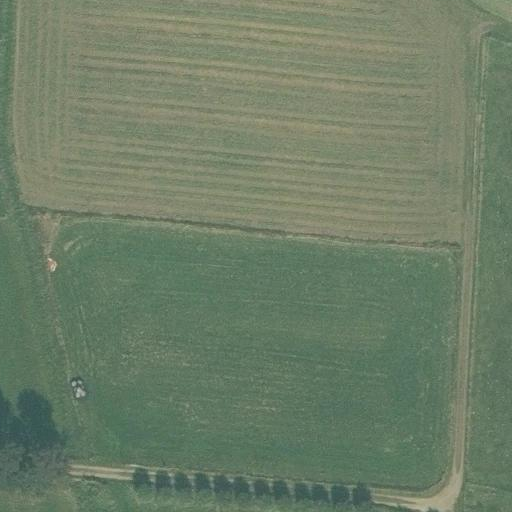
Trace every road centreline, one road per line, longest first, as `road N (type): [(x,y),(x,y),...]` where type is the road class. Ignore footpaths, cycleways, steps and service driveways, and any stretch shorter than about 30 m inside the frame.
road 1 (track): [(456,506),(481,39)]
road 2 (track): [(456,506),(0,465)]
